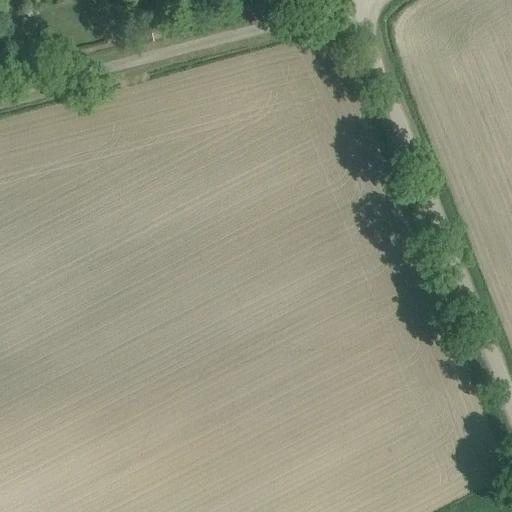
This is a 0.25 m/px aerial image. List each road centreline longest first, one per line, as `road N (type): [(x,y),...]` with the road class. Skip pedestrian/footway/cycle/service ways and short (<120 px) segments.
road 1 (unclassified): [(511,400),(361,0)]
road 2 (unclassified): [(0,94),(361,0)]
